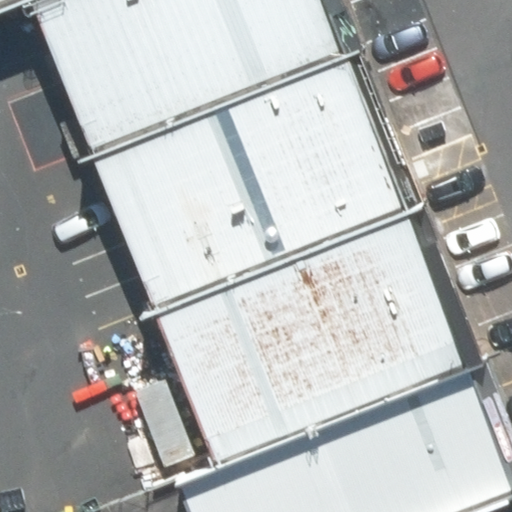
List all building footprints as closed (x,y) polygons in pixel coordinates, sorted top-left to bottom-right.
[(58,0),(0,0),(0,21),(1,24),(58,0)] [(60,0),(119,145),(368,46),(349,0),(60,0)] [(182,303),(432,203),(368,46),(119,145),(182,303)] [(245,460),(495,360),(432,203),(182,303),(234,433),(245,460)] [(206,511),(475,511),(511,497),(511,400),(495,360),(194,480),(206,511)]
